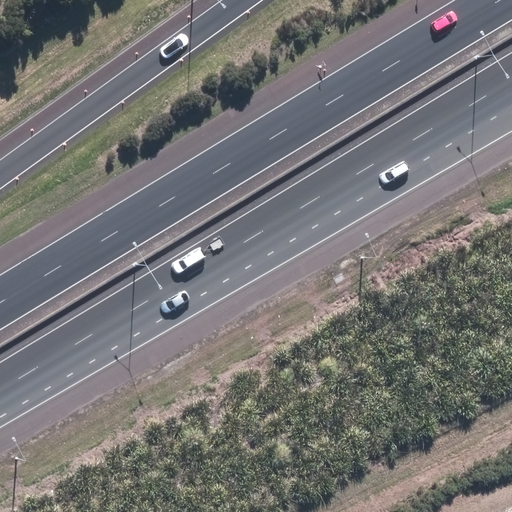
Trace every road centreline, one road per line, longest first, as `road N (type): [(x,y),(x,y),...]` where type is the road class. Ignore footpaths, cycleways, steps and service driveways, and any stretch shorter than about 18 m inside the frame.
road 1 (motorway): [(511,79),(0,387)]
road 2 (motorway): [(0,289),(489,0)]
road 3 (motorway): [(0,161),(218,0)]
